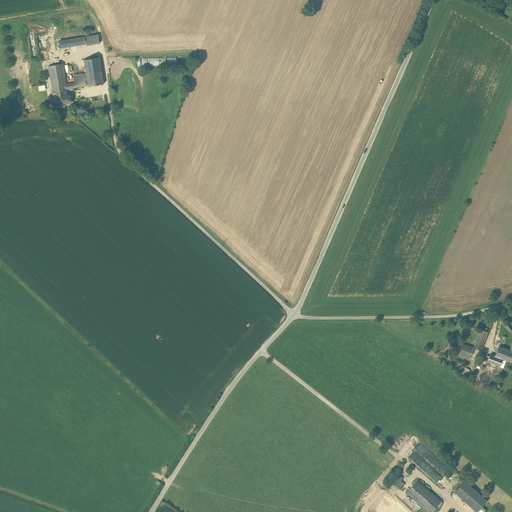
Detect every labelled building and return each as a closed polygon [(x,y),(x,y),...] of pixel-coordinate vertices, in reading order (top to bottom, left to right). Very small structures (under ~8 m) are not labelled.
[(98,35),(85,37),(86,44),(86,45),(99,43),(98,35)] [(85,37),(64,40),(66,48),(86,44),(85,37)] [(176,56),(135,58),(136,66),(176,65),(176,56)] [(84,60),(88,86),(104,84),(100,57),(84,60)] [(53,93),(67,90),(67,89),(87,85),(85,73),(74,75),(75,82),(66,84),(63,64),(48,66),(53,93)] [(67,90),(53,93),(54,97),(52,97),(53,105),(71,102),(70,94),(68,94),(67,90)] [(480,329),(475,343),(482,346),(488,332),(480,329)] [(459,342),(455,353),(456,354),(464,357),(469,359),(473,348),(459,342)] [(506,361),(511,363),(511,361),(511,350),(510,350),(499,346),(495,356),(494,356),(502,359),(506,361)] [(464,357),(456,354),(454,359),(462,363),(464,357)] [(490,355),(489,356),(487,362),(500,367),(502,359),(494,356),(495,356),(490,354),(490,355)] [(469,369),(464,367),(460,375),(465,378),(469,369)] [(373,428),(377,423),(367,414),(362,419),(373,428)] [(417,481),(407,493),(428,511),(431,511),(441,501),(417,481)] [(477,511),(487,501),(464,481),(454,492),(476,511),(477,511)]
